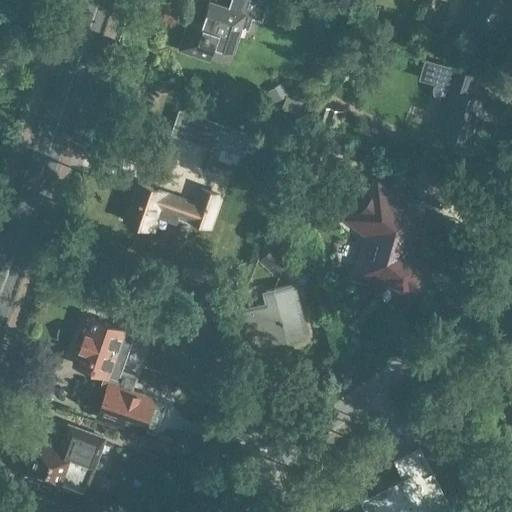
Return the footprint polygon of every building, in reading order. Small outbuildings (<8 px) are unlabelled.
[(191,21),(182,47),(211,57),(215,46),(232,52),(240,27),(249,30),(253,18),(258,0),(231,0),(229,7),(228,10),(209,3),(201,25),(191,21)] [(511,0),(470,0),(465,20),(501,30),(507,8),(510,9),(511,0)] [(476,74),(462,70),(440,63),(433,88),(433,91),(434,93),(435,97),(437,99),(439,101),(441,102),(448,105),(440,132),(471,141),(484,97),(470,93),(476,74)] [(281,85),(269,92),(274,101),(286,94),(281,85)] [(304,102),(286,95),(281,108),(299,115),(304,102)] [(344,112),(316,103),(310,121),(338,130),(344,112)] [(318,135),(298,158),(313,171),(333,148),(318,135)] [(24,158),(18,178),(27,181),(34,161),(24,158)] [(279,181),(266,177),(258,199),(271,204),(279,181)] [(367,232),(355,275),(376,279),(405,302),(432,264),(414,251),(424,207),(407,202),(378,178),(360,201),(378,217),(367,232)] [(124,218),(154,229),(161,209),(210,226),(220,195),(201,188),(196,202),(137,181),(124,218)] [(279,271),(289,260),(275,248),(262,263),(276,275),(279,271)] [(289,260),(279,271),(292,283),(295,282),(295,283),(304,273),(289,260)] [(203,273),(184,267),(180,278),(199,284),(203,273)] [(237,311),(246,348),(247,347),(242,328),(263,323),(268,342),(306,332),(294,284),(264,292),(267,303),(237,311)] [(211,331),(204,306),(188,311),(195,336),(211,331)] [(221,327),(233,324),(230,313),(218,316),(221,327)] [(125,328),(90,316),(73,362),(119,378),(129,351),(118,347),(125,328)] [(108,384),(98,414),(143,430),(154,400),(108,384)] [(39,441),(33,455),(29,455),(25,457),(22,460),(22,465),(24,469),(27,471),(26,474),(57,485),(58,483),(84,493),(104,438),(70,425),(60,449),(39,441)] [(187,463),(191,450),(154,438),(150,452),(187,463)] [(393,459),(403,478),(361,500),(366,511),(417,511),(419,511),(453,511),(420,446),(393,459)]
